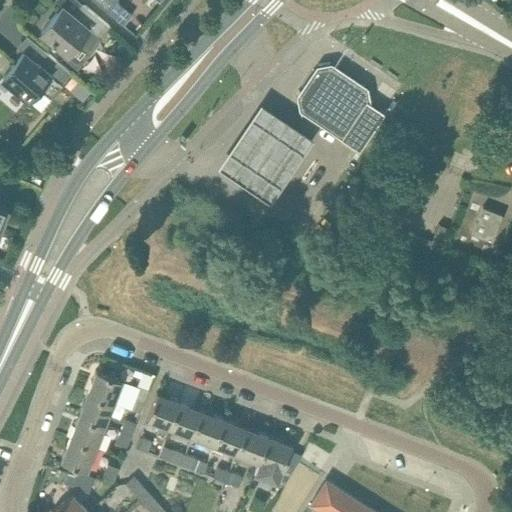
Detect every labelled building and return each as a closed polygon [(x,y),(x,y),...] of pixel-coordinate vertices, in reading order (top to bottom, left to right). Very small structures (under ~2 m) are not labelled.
[(93,0),(123,25),(124,24),(132,15),(132,14),(116,1),(117,0),(93,0)] [(110,27),(82,3),(72,15),(62,6),(41,32),(67,53),(77,42),(89,52),(110,27)] [(2,78),(40,110),(71,73),(43,49),(34,61),(24,52),(2,78)] [(350,143),(359,149),(384,113),(376,107),(367,101),(364,89),(330,66),(318,69),(301,96),(303,107),(343,134),(341,137),(350,143)] [(81,84),(73,93),(83,101),(90,92),(81,84)] [(278,109),(261,97),(218,160),(235,172),(270,195),(312,132),(278,109)] [(0,203),(0,233),(6,217),(10,207),(4,205),(0,203)] [(472,234),(492,242),(503,214),(482,207),(472,234)] [(404,210),(395,232),(405,236),(406,237),(415,214),(404,210)] [(438,224),(429,246),(438,250),(447,228),(438,224)] [(96,369),(87,392),(113,402),(122,379),(96,369)] [(129,409),(139,413),(148,389),(138,386),(129,409)] [(87,392),(79,415),(104,425),(109,412),(113,402),(87,392)] [(147,417),(169,426),(179,401),(156,393),(149,411),(147,417)] [(169,426),(192,435),(202,410),(179,401),(169,426)] [(192,435),(214,444),(224,419),(202,410),(192,435)] [(79,415),(70,437),(96,447),(104,425),(79,415)] [(124,419),(120,431),(131,435),(136,423),(124,419)] [(214,444),(237,453),(247,427),(224,419),(214,444)] [(237,453),(259,462),(269,436),(247,427),(237,453)] [(131,435),(120,431),(115,443),(126,448),(131,435)] [(140,436),(135,447),(148,452),(152,441),(147,439),(140,436)] [(292,445),(269,436),(259,462),(255,473),(276,480),(282,471),(292,445)] [(96,447),(70,437),(61,460),(87,470),(96,447)] [(158,456),(181,465),(185,454),(163,445),(158,456)] [(185,454),(181,465),(203,474),(207,463),(185,454)] [(102,477),(113,481),(118,468),(106,464),(102,477)] [(213,477),(225,482),(229,471),(217,466),(213,477)] [(63,483),(89,493),(94,477),(75,470),(73,474),(67,472),(63,483)] [(229,471),(225,482),(237,487),(242,476),(229,471)] [(125,484),(138,499),(148,491),(134,476),(125,484)] [(377,511),(326,479),(304,511),(377,511)] [(148,491),(138,499),(150,511),(153,511),(161,506),(148,491)] [(50,511),(86,511),(87,511),(71,493),(50,511)]
